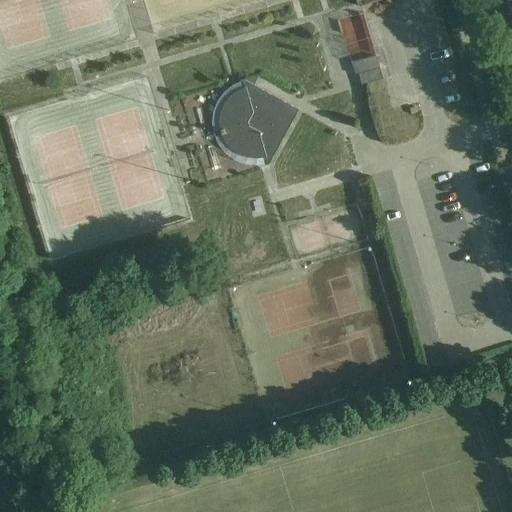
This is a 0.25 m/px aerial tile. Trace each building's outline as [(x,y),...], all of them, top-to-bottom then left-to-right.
[(351,64),(354,74),(355,75),(358,74),(379,68),(375,56),(351,64)] [(382,79),(382,77),(379,68),(358,74),(362,86),(364,85),(369,83),(382,79)] [(250,86),(244,88),(235,91),(228,98),(222,105),(219,114),(218,124),(219,130),(220,135),(223,142),(229,149),(236,154),(237,155),(246,158),(255,159),(264,158),(270,161),(298,110),(251,85),(250,86)] [(436,186),(421,188),(423,208),(438,207),(436,186)] [(301,250),(357,232),(349,206),(293,224),(301,250)] [(440,352),(424,272),(404,277),(420,356),(440,352)]
